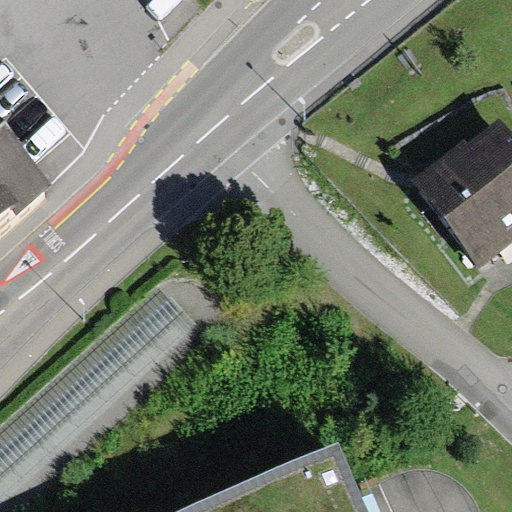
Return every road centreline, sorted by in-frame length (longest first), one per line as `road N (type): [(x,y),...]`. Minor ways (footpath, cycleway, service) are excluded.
road 1 (residential): [(209,128),(303,231),(511,406)]
road 2 (primary): [(0,312),(209,128)]
road 3 (primary): [(209,128),(346,0)]
